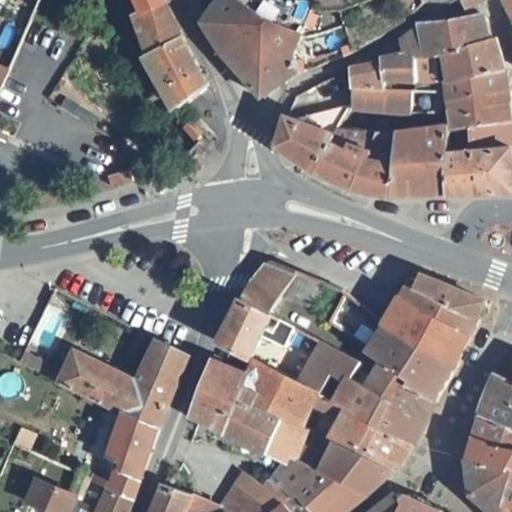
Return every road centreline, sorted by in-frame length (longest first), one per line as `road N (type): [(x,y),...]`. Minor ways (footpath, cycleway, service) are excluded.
road 1 (unclassified): [(261,198),(142,511)]
road 2 (tertiary): [(0,254),(261,198)]
road 3 (residential): [(443,0),(282,110),(250,117)]
road 4 (tertiary): [(451,259),(312,204),(261,198)]
road 5 (residential): [(511,321),(437,448),(406,476)]
road 6 (tertiary): [(250,117),(213,77),(179,0)]
road 7 (unknown): [(0,159),(49,46)]
